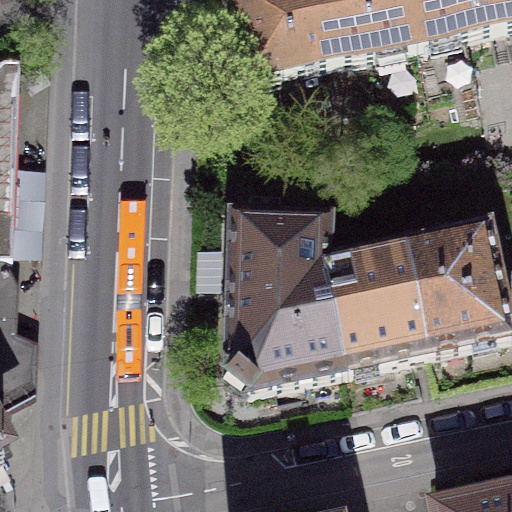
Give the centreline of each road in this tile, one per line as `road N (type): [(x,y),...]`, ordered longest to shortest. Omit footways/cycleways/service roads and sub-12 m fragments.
road 1 (tertiary): [(120,509),(114,381),(128,0)]
road 2 (residential): [(511,428),(120,509)]
